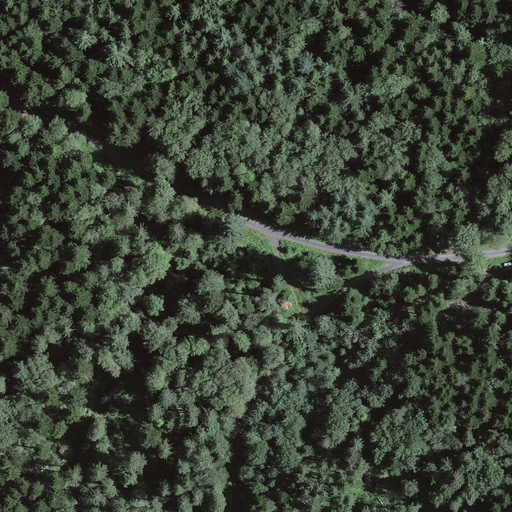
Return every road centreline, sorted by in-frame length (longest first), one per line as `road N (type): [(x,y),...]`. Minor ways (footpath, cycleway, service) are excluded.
road 1 (track): [(511,249),(397,259),(271,234),(0,89)]
road 2 (track): [(227,511),(230,477),(269,373),(325,304),(397,259)]
road 3 (track): [(394,0),(423,23),(511,51)]
